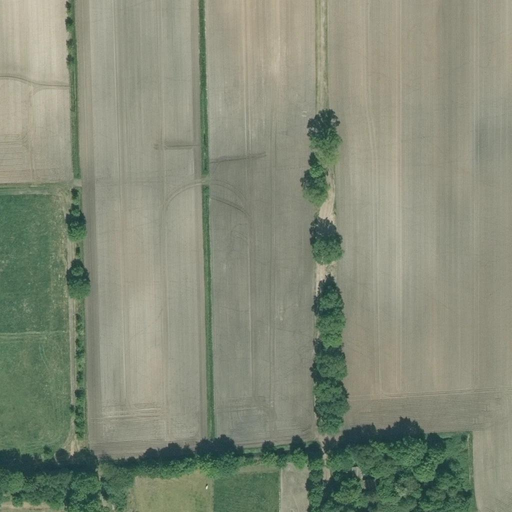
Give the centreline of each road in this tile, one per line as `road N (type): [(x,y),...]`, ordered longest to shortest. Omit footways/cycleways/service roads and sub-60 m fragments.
road 1 (track): [(326,423),(317,409),(317,250),(296,194),(210,183),(0,191)]
road 2 (track): [(0,472),(326,448)]
